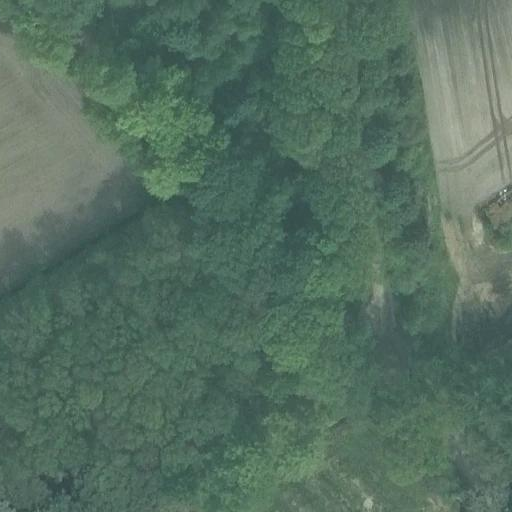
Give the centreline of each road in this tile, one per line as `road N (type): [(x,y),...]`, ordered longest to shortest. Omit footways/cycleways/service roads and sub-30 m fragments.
road 1 (track): [(50,0),(377,370)]
road 2 (unclassified): [(377,370),(373,212),(347,0)]
